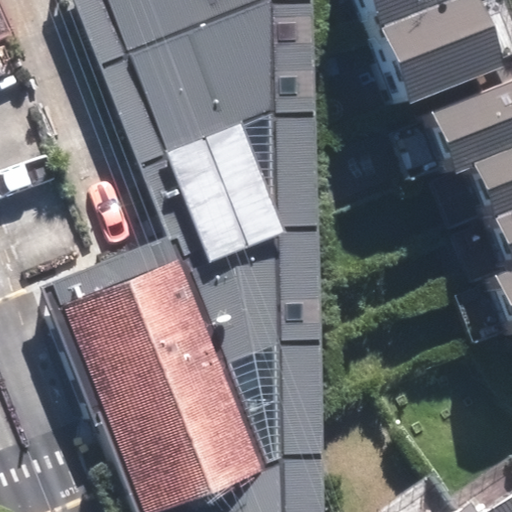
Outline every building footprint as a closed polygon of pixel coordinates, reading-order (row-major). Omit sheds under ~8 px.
[(70,0),(138,162),(151,242),(54,277),(141,511),(324,511),(322,328),(315,88),(312,0),(70,0)] [(374,0),(382,18),(425,0),(374,0)] [(481,0),(425,0),(382,18),(413,93),(505,55),(481,0)] [(511,73),(433,105),(455,159),(471,152),(511,135),(511,73)] [(511,135),(471,152),(494,207),(511,199),(511,135)] [(511,199),(494,207),(511,252),(511,199)] [(511,261),(494,268),(511,311),(511,261)] [(511,511),(511,483),(477,507),(480,511),(511,511)] [(470,496),(445,511),(480,511),(477,507),(470,496)]
